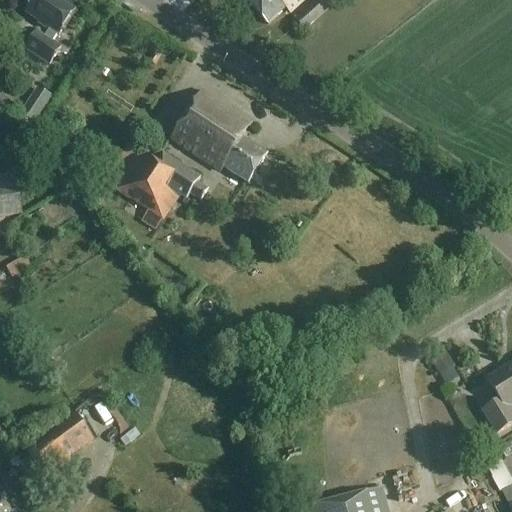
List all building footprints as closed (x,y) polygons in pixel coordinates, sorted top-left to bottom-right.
[(60,33),(76,9),(61,0),(34,0),(27,12),(60,33)] [(289,16),(306,0),(245,0),(267,26),(284,10),(289,16)] [(329,12),(319,0),(295,22),(305,33),(329,12)] [(27,48),(51,63),(62,46),(38,31),(27,48)] [(0,55),(0,83),(11,92),(24,76),(0,55)] [(54,100),(38,89),(13,127),(29,138),(54,100)] [(249,184),(269,155),(243,138),(252,123),(205,91),(172,139),(222,173),(225,168),(249,184)] [(0,99),(0,114),(6,120),(15,109),(2,98),(0,100),(0,99)] [(157,231),(178,198),(165,189),(167,186),(187,199),(190,194),(201,201),(208,191),(198,184),(201,179),(164,153),(158,163),(130,145),(105,183),(130,199),(124,209),(157,231)] [(0,178),(0,220),(23,218),(18,176),(0,178)] [(2,273),(8,284),(32,269),(25,259),(2,273)] [(210,307),(216,292),(204,288),(199,302),(210,307)] [(446,354),(431,363),(439,375),(453,366),(446,354)] [(511,412),(509,407),(511,404),(511,363),(488,379),(500,399),(483,410),(497,433),(511,424),(511,412)] [(73,414),(30,446),(52,474),(94,443),(73,414)] [(0,441),(0,460),(9,454),(0,442),(0,441)] [(496,461),(489,465),(501,487),(508,484),(496,461)] [(15,511),(0,489),(0,511),(15,511)] [(308,511),(388,511),(383,491),(368,495),(367,494),(318,507),(318,508),(312,510),(312,511),(308,511)]
